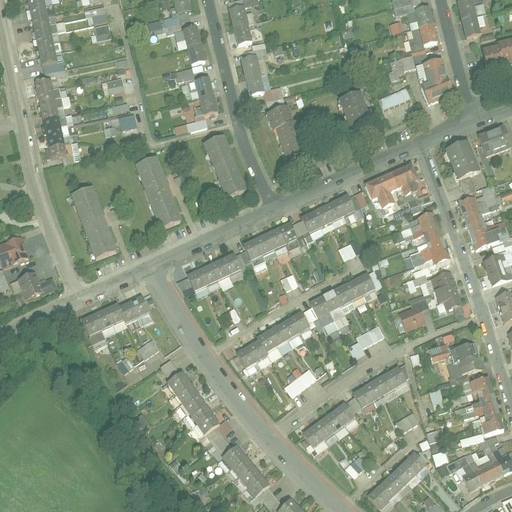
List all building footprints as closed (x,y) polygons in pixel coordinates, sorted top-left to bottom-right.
[(46,0),(29,4),(31,13),(49,9),(46,0)] [(57,0),(51,0),(50,0),(51,8),(58,7),(57,0)] [(79,0),(80,3),(76,4),(77,10),(89,8),(87,0),(79,0)] [(102,0),(87,0),(89,8),(103,5),(102,0)] [(169,0),(174,17),(190,14),(186,0),(169,0)] [(475,20),(470,1),(456,5),(460,23),(475,20)] [(31,13),(33,22),(51,19),(49,9),(31,13)] [(104,10),(90,13),(94,28),(107,25),(104,10)] [(226,15),(230,31),(246,28),(242,11),(226,15)] [(432,29),(427,11),(413,15),(418,33),(432,29)] [(33,22),(35,32),(53,28),(51,19),(33,22)] [(479,38),(475,20),(460,23),(465,42),(479,38)] [(149,25),(151,33),(165,31),(163,23),(149,25)] [(398,24),(387,26),(388,37),(400,35),(398,24)] [(64,26),(56,28),(57,36),(65,35),(64,26)] [(35,32),(37,41),(55,37),(53,28),(35,32)] [(110,28),(95,31),(99,45),(112,42),(110,28)] [(230,31),(235,48),(250,45),(246,28),(230,31)] [(437,47),(432,29),(418,33),(423,51),(437,47)] [(180,35),(184,51),(200,48),(196,31),(180,35)] [(37,41),(39,51),(57,47),(55,37),(37,41)] [(511,65),(511,39),(493,43),(494,53),(476,56),(480,78),(501,75),(500,68),(511,65)] [(39,51),(41,60),(59,56),(57,47),(39,51)] [(184,51),(189,68),(204,65),(200,48),(184,51)] [(283,48),(275,49),(276,57),(284,56),(283,48)] [(41,60),(43,69),(61,66),(59,56),(41,60)] [(398,61),(401,73),(412,70),(410,58),(398,61)] [(254,60),(238,64),(247,98),(270,93),(266,78),(259,79),(254,60)] [(388,64),(390,72),(400,69),(397,61),(388,64)] [(452,100),(441,63),(415,71),(426,108),(452,100)] [(178,79),(178,84),(197,82),(195,71),(173,74),(174,80),(178,79)] [(192,84),(196,101),(212,98),(208,80),(192,84)] [(103,84),(105,97),(126,94),(124,81),(103,84)] [(56,84),(36,88),(38,98),(58,93),(56,84)] [(405,92),(377,100),(380,111),(408,103),(405,92)] [(58,93),(38,98),(40,107),(60,102),(58,93)] [(334,102),(341,121),(362,113),(355,95),(334,102)] [(196,101),(201,118),(216,115),(212,98),(196,101)] [(115,109),(109,110),(110,116),(129,113),(127,101),(114,103),(115,109)] [(60,102),(40,107),(42,116),(62,112),(60,102)] [(305,159),(297,138),(292,124),(289,125),(284,110),(261,118),(266,133),(269,132),(274,146),(282,168),(305,159)] [(62,112),(42,116),(44,125),(64,121),(62,112)] [(341,121),(348,139),(368,131),(362,113),(341,121)] [(139,130),(136,116),(112,122),(113,128),(121,127),(122,133),(139,130)] [(64,121),(44,125),(46,134),(66,130),(64,121)] [(117,129),(105,131),(107,139),(118,137),(117,129)] [(66,130),(46,134),(48,144),(68,139),(66,130)] [(486,160),(511,150),(504,131),(478,140),(486,160)] [(219,137),(198,147),(221,201),(243,191),(219,137)] [(68,139),(48,144),(50,153),(70,148),(68,139)] [(479,176),(466,145),(445,154),(458,185),(479,176)] [(70,148),(50,153),(52,162),(72,158),(70,148)] [(184,225),(157,161),(138,169),(165,232),(184,225)] [(416,183),(410,168),(362,189),(367,203),(375,200),(380,212),(392,206),(388,196),(401,190),(404,198),(413,194),(409,186),(416,183)] [(117,253),(92,190),(72,198),(97,261),(117,253)] [(499,204),(511,199),(511,191),(497,196),(499,204)] [(347,199),(334,205),(341,218),(353,213),(347,199)] [(459,207),(475,254),(490,248),(474,202),(459,207)] [(334,205),(322,211),(328,224),(341,218),(334,205)] [(322,211),(309,216),(315,230),(328,224),(322,211)] [(309,216),(296,222),(303,236),(315,230),(309,216)] [(451,263),(434,217),(416,223),(433,269),(451,263)] [(291,226),(279,232),(285,246),(297,240),(291,226)] [(279,232),(267,237),(273,251),(285,246),(279,232)] [(267,237),(255,243),(261,257),(273,251),(267,237)] [(33,262),(25,242),(0,251),(0,263),(4,273),(33,262)] [(255,243),(243,249),(249,262),(261,257),(255,243)] [(348,245),(336,251),(341,264),(354,258),(348,245)] [(234,258),(222,264),(229,278),(241,272),(234,258)] [(507,284),(498,259),(484,264),(493,289),(507,284)] [(222,264),(211,269),(217,283),(229,278),(222,264)] [(211,269),(199,275),(205,289),(217,283),(211,269)] [(47,296),(38,275),(20,283),(29,304),(47,296)] [(199,275),(187,280),(193,294),(205,289),(199,275)] [(463,307),(451,275),(428,284),(440,315),(463,307)] [(278,281),(283,294),(296,289),(291,276),(278,281)] [(372,294),(365,278),(333,293),(335,296),(310,307),(317,322),(342,311),(341,308),(372,294)] [(503,326),(511,323),(511,304),(509,296),(495,301),(503,326)] [(148,317),(141,301),(119,311),(117,306),(80,323),(87,339),(122,323),(124,328),(148,317)] [(419,309),(398,317),(405,335),(426,327),(419,309)] [(232,310),(214,319),(220,331),(238,322),(232,310)] [(307,330),(299,316),(255,342),(258,346),(236,358),(244,371),(266,358),(264,354),(307,330)] [(378,328),(356,339),(361,350),(384,338),(378,328)] [(135,352),(142,362),(158,351),(150,341),(135,352)] [(483,372),(476,345),(449,352),(448,348),(429,353),(432,364),(455,358),(460,378),(483,372)] [(415,355),(407,358),(412,369),(420,366),(415,355)] [(115,364),(119,375),(131,371),(126,359),(115,364)] [(169,383),(179,376),(170,363),(160,371),(169,383)] [(406,384),(397,370),(354,398),(363,412),(406,384)] [(308,371),(284,390),(291,399),(315,381),(308,371)] [(202,438),(217,428),(181,375),(179,376),(169,383),(166,385),(202,438)] [(485,437),(502,432),(488,381),(472,386),(485,437)] [(427,395),(431,405),(442,402),(438,391),(427,395)] [(353,421),(344,409),(304,437),(313,449),(353,421)] [(393,424),(400,435),(416,426),(410,415),(393,424)] [(425,442),(416,445),(418,453),(427,449),(426,447),(444,440),(440,430),(423,436),(425,442)] [(255,500),(269,488),(236,450),(223,461),(255,500)] [(442,452),(429,457),(433,468),(446,464),(442,452)] [(470,496),(511,476),(511,469),(508,460),(502,463),(497,454),(487,459),(492,468),(479,474),(475,466),(463,471),(467,481),(463,483),(470,496)] [(342,471),(351,481),(366,467),(357,457),(342,471)] [(343,458),(337,463),(342,470),(348,465),(343,458)] [(415,458),(367,499),(377,510),(424,468),(415,458)]
